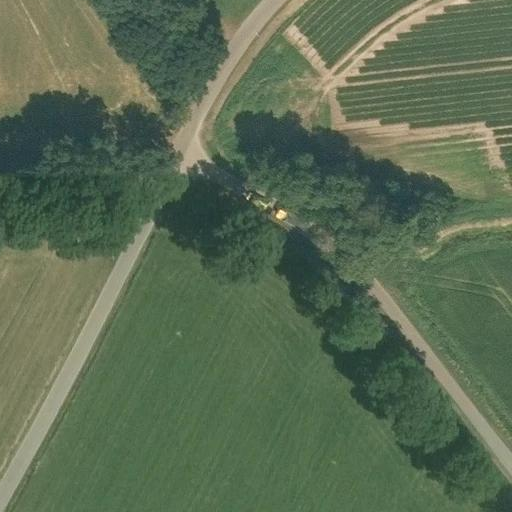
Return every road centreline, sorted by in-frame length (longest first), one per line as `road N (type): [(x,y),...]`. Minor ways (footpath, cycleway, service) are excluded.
road 1 (unclassified): [(511,458),(325,241),(272,205),(174,163)]
road 2 (unclassified): [(0,500),(174,163)]
road 3 (unclassified): [(174,163),(213,82),(275,0)]
